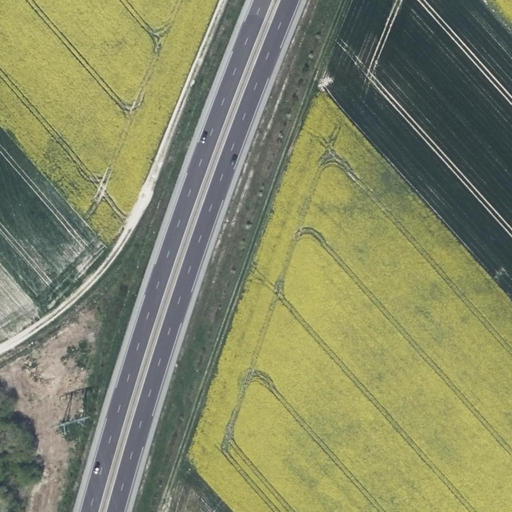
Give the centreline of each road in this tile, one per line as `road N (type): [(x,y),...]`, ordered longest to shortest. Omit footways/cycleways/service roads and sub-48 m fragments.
road 1 (motorway): [(118,511),(165,343),(291,0)]
road 2 (motorway): [(263,0),(138,338),(91,511)]
road 3 (track): [(225,0),(135,227),(69,300),(0,349)]
